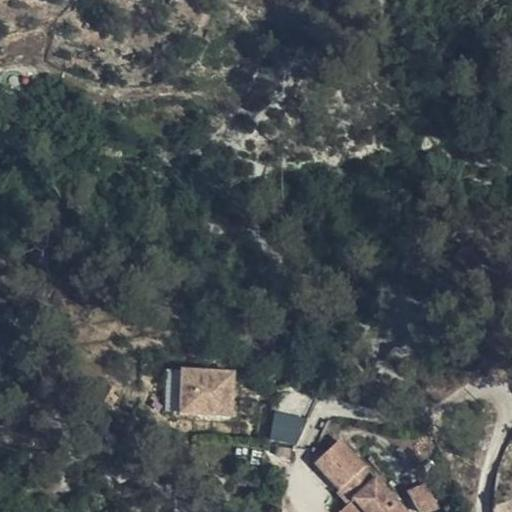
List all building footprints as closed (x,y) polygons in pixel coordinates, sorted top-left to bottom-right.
[(168,371),(165,409),(177,410),(180,372),(168,371)] [(234,417),(236,375),(183,372),(182,415),(234,417)] [(299,443),(304,414),(275,409),(270,439),(299,443)] [(363,511),(404,511),(342,443),(318,466),(342,491),(340,494),(351,506),(354,503),(363,511)] [(421,511),(434,511),(437,511),(426,490),(415,495),(421,511)]
